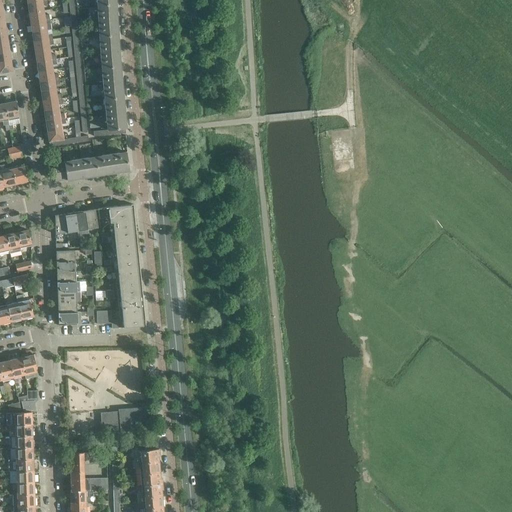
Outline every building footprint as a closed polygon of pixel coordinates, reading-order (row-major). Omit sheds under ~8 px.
[(46,0),(41,0),(27,2),(29,12),(44,10),(43,5),(47,4),(46,0)] [(115,3),(96,5),(97,18),(98,36),(117,35),(115,3)] [(44,10),(29,12),(30,22),(49,19),(48,14),(44,15),(44,10)] [(49,19),(30,22),(32,32),(46,30),(47,30),(50,29),(49,19)] [(46,30),(32,32),(33,42),(52,39),(51,34),(47,34),(46,30)] [(117,35),(98,36),(100,58),(100,68),(119,66),(117,35)] [(52,39),(33,42),(35,52),(49,49),(49,44),(53,44),(52,39)] [(0,52),(8,51),(7,41),(0,42),(0,52)] [(49,49),(35,52),(36,61),(55,58),(54,54),(50,54),(49,49)] [(8,51),(0,52),(0,62),(10,61),(8,51)] [(55,58),(36,61),(38,71),(53,69),(52,64),(56,64),(55,58)] [(10,61),(0,62),(0,72),(11,71),(10,61)] [(119,66),(100,68),(103,93),(103,99),(122,97),(119,66)] [(53,69),(38,71),(39,81),(58,78),(57,73),(53,74),(53,69)] [(58,78),(39,81),(41,91),(55,88),(55,84),(59,83),(58,78)] [(55,88),(41,91),(42,101),(61,98),(60,93),(56,94),(55,88)] [(122,97),(103,99),(106,130),(109,129),(114,129),(119,128),(124,128),(125,128),(122,97)] [(61,98),(42,101),(44,111),(59,108),(58,104),(62,103),(61,98)] [(15,101),(4,103),(7,119),(8,125),(12,124),(19,122),(18,117),(15,101)] [(4,103),(0,103),(0,120),(1,120),(3,126),(4,125),(5,130),(9,130),(8,125),(7,119),(4,103)] [(59,108),(44,111),(45,120),(64,117),(63,113),(59,114),(59,108)] [(64,117),(45,120),(47,131),(62,128),(61,123),(65,123),(64,117)] [(62,128),(47,131),(48,139),(49,141),(49,142),(53,141),(58,141),(63,140),(63,139),(67,138),(66,133),(62,133),(62,128)] [(17,146),(7,148),(8,154),(21,151),(19,145),(17,146)] [(22,156),(21,151),(8,154),(10,159),(22,156)] [(122,152),(94,156),(97,175),(128,170),(125,151),(122,152)] [(63,161),(63,162),(66,178),(66,180),(97,175),(94,156),(63,161)] [(52,164),(52,165),(54,180),(66,178),(63,162),(52,164)] [(0,166),(0,171),(4,186),(15,184),(12,168),(6,170),(5,166),(0,166)] [(21,166),(12,168),(15,184),(27,181),(23,166),(21,166)] [(112,222),(123,327),(145,325),(133,204),(108,207),(109,217),(109,222),(112,222)] [(109,217),(108,207),(97,208),(99,218),(109,217)] [(94,209),(85,210),(87,229),(97,227),(94,209)] [(87,228),(85,210),(75,212),(77,230),(77,234),(87,233),(87,228)] [(75,212),(65,214),(66,232),(77,230),(75,212)] [(65,214),(54,215),(55,234),(66,232),(65,214)] [(22,229),(17,230),(17,232),(16,232),(19,246),(25,244),(26,246),(31,245),(28,230),(22,231),(22,229)] [(9,253),(20,251),(19,246),(16,232),(5,235),(8,251),(9,253)] [(5,235),(0,236),(0,252),(8,251),(5,235)] [(61,251),(55,251),(56,261),(74,261),(74,250),(61,251)] [(30,261),(21,263),(22,270),(31,268),(30,261)] [(74,261),(56,261),(56,272),(75,271),(74,261)] [(8,266),(0,268),(2,275),(9,273),(8,266)] [(75,271),(56,272),(57,282),(75,282),(75,271)] [(25,275),(12,278),(13,285),(27,282),(25,275)] [(11,278),(0,280),(2,288),(13,285),(12,278),(11,278)] [(75,282),(57,282),(57,292),(79,291),(79,281),(75,282)] [(79,291),(57,292),(57,302),(76,302),(80,302),(79,291)] [(16,296),(17,302),(17,303),(18,303),(21,318),(26,317),(26,318),(31,317),(31,316),(33,316),(31,309),(33,309),(31,301),(29,301),(29,299),(24,300),(23,294),(16,296)] [(76,302),(57,302),(58,312),(76,312),(76,302)] [(10,303),(5,304),(6,306),(9,321),(21,318),(18,303),(17,303),(10,305),(10,303)] [(6,306),(0,307),(0,323),(9,321),(6,306)] [(111,310),(96,311),(96,324),(111,323),(111,328),(118,328),(118,325),(118,319),(111,319),(111,310)] [(80,312),(76,312),(58,312),(58,323),(77,322),(77,325),(80,324),(80,312)] [(21,358),(25,375),(25,378),(36,376),(34,368),(35,367),(33,360),(35,360),(34,355),(32,356),(32,355),(21,358)] [(21,358),(10,360),(14,377),(25,375),(21,358)] [(10,360),(0,362),(0,370),(2,380),(14,377),(10,360)] [(21,401),(21,402),(22,407),(23,409),(34,409),(34,401),(36,401),(36,390),(27,391),(27,395),(27,400),(21,401)] [(118,411),(100,412),(101,421),(99,421),(100,425),(101,425),(102,434),(143,431),(142,421),(147,421),(146,407),(141,408),(141,407),(118,409),(118,411)] [(13,415),(13,424),(31,424),(30,412),(13,412),(13,415)] [(31,424),(13,424),(14,436),(31,435),(31,424)] [(31,435),(14,436),(14,448),(32,447),(31,435)] [(32,447),(14,448),(15,460),(32,459),(32,447)] [(132,461),(132,463),(157,461),(157,456),(158,456),(157,449),(139,450),(138,450),(138,458),(133,458),(133,460),(132,461)] [(83,452),(69,452),(69,471),(83,471),(83,464),(83,452)] [(32,459),(15,460),(15,471),(33,470),(32,459)] [(157,461),(132,463),(132,468),(139,468),(140,474),(158,473),(157,461)] [(33,482),(33,470),(15,471),(9,471),(10,483),(15,483),(33,482)] [(83,471),(69,471),(70,490),(70,491),(84,490),(84,489),(84,478),(83,471)] [(158,473),(140,474),(141,485),(161,483),(160,477),(159,477),(158,473)] [(33,483),(33,482),(15,483),(16,495),(34,494),(33,483)] [(161,483),(141,485),(141,492),(137,492),(137,496),(142,496),(161,494),(160,489),(162,489),(161,483)] [(70,490),(69,490),(70,502),(86,502),(85,494),(87,494),(87,489),(84,489),(84,490),(70,491),(70,490)] [(16,495),(12,495),(13,506),(34,505),(34,494),(16,495)] [(162,504),(161,494),(142,496),(137,496),(137,503),(137,506),(143,506),(162,504)] [(86,502),(70,502),(70,511),(85,511),(86,507),(88,507),(88,502),(86,502)]
